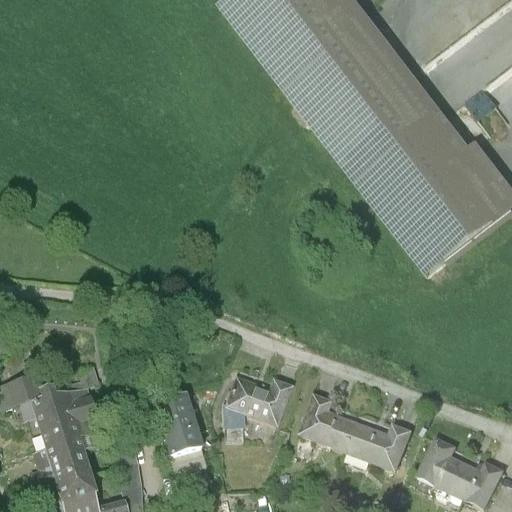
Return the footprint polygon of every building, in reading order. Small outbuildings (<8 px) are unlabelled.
[(511,220),(511,215),(348,0),(234,0),(218,13),(426,286),(511,220)] [(5,332),(0,333),(0,361),(12,358),(5,332)] [(43,382),(0,394),(0,421),(28,415),(50,408),(43,382)] [(288,403),(234,382),(222,417),(275,435),(288,403)] [(50,408),(28,415),(58,511),(134,511),(134,510),(125,511),(94,511),(77,460),(106,449),(98,442),(85,396),(50,408)] [(357,430),(326,419),(331,407),(310,400),(306,412),(295,443),(346,461),(357,430)] [(200,458),(184,401),(152,409),(168,468),(198,459),(200,458)] [(389,441),(357,430),(346,461),(396,481),(412,439),(392,431),(389,441)] [(456,456),(436,446),(416,485),(470,511),(487,511),(504,479),(485,470),(481,479),(452,465),(456,456)] [(131,453),(111,457),(120,498),(139,494),(131,453)] [(198,459),(168,468),(182,511),(212,502),(198,459)]
